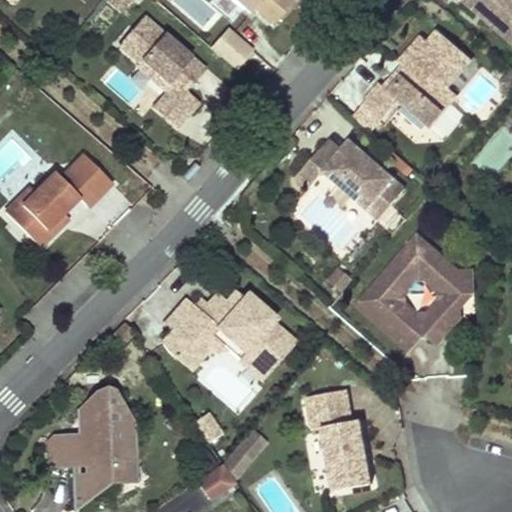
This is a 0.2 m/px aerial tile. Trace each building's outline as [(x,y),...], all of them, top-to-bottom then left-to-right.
[(237,0),(251,12),(254,8),(273,25),(282,14),(294,0),(237,0)] [(511,0),(461,0),(491,25),(501,13),(511,22),(511,0)] [(511,22),(501,13),(491,25),(511,43),(511,22)] [(118,45),(139,63),(145,56),(174,82),(166,92),(153,106),(177,126),(198,102),(184,90),(194,79),(189,75),(199,64),(144,16),(118,45)] [(233,69),(252,48),(226,25),(208,45),(233,69)] [(443,98),(475,64),(443,34),(433,45),(426,39),(402,64),(406,68),(414,76),(408,83),(404,79),(384,101),(423,137),(452,106),(443,98)] [(139,63),(137,66),(166,92),(174,82),(145,56),(139,63)] [(199,64),(189,75),(194,79),(204,68),(199,64)] [(414,76),(406,68),(380,97),(384,101),(404,79),(408,83),(414,76)] [(500,93),(509,101),(511,97),(511,69),(500,83),(500,93)] [(377,127),(388,118),(382,111),(376,110),(368,116),(377,127)] [(342,152),(329,141),(312,160),(324,173),(342,152)] [(324,173),(312,160),(297,177),(310,189),(324,173)] [(16,202),(4,215),(39,250),(62,227),(57,221),(62,216),(77,200),(86,209),(99,197),(78,176),(66,188),(54,175),(34,194),(22,207),(16,202)] [(29,189),(16,202),(22,207),(34,194),(29,189)] [(391,207),(379,197),(368,210),(379,220),(391,207)] [(62,216),(57,221),(62,227),(67,221),(62,216)] [(418,236),(358,305),(409,350),(420,338),(421,334),(429,335),(427,340),(436,347),(457,321),(457,313),(458,303),(459,300),(460,290),(458,287),(457,269),(418,236)] [(336,266),(326,280),(342,292),(352,278),(336,266)] [(471,270),(457,269),(458,287),(460,290),(459,300),(458,303),(457,313),(470,310),(471,270)] [(254,368),(265,378),(294,344),(271,324),(274,320),(246,296),(243,300),(235,293),(217,314),(201,300),(194,308),(186,301),(178,311),(163,328),(171,334),(162,344),(179,359),(190,347),(203,358),(208,353),(206,343),(226,341),(252,363),(254,368)] [(133,334),(122,324),(108,339),(119,349),(133,334)] [(206,343),(208,353),(225,350),(262,382),(265,378),(254,368),(252,363),(226,341),(206,343)] [(348,389),(306,397),(312,430),(322,428),(334,490),(374,482),(368,454),(364,455),(362,448),(367,447),(361,419),(354,421),(348,389)] [(46,445),(47,469),(75,468),(75,511),(76,511),(95,499),(96,486),(137,485),(136,430),(126,431),(126,412),(117,412),(117,396),(96,396),(96,412),(79,412),(79,431),(92,444),(88,449),(74,437),(53,438),(46,445)] [(208,409),(191,420),(206,442),(222,432),(208,409)] [(256,455),(268,440),(254,428),(241,443),(256,455)] [(88,449),(92,444),(79,431),(74,437),(88,449)] [(235,483),(256,455),(241,443),(223,466),(235,483)] [(223,466),(207,477),(197,483),(210,502),(236,484),(235,483),(223,466)]
